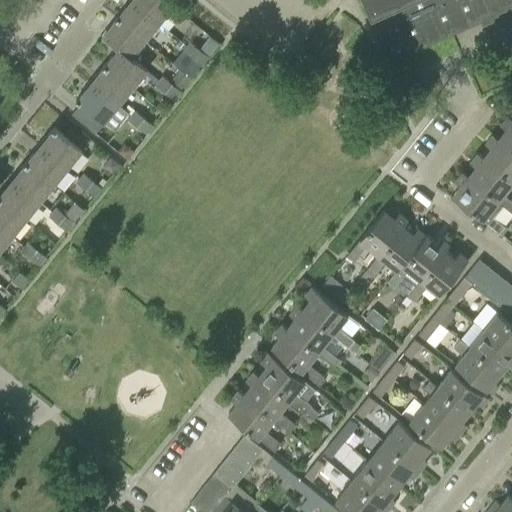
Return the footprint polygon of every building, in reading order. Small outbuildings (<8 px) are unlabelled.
[(129,0),(128,0),(115,17),(144,41),(159,24),(129,0)] [(129,0),(159,24),(173,6),(165,0),(129,0)] [(511,0),(364,0),(371,15),(373,14),(394,60),(511,6),(511,0)] [(101,35),(116,47),(130,58),(144,41),(115,17),(101,35)] [(209,36),(199,50),(207,57),(216,47),(218,43),(209,36)] [(189,57),(192,59),(199,50),(189,42),(182,51),(189,57)] [(116,47),(102,64),(132,88),(146,71),(130,58),(116,47)] [(199,50),(192,59),(200,66),(207,57),(199,50)] [(189,57),(179,69),(192,79),(199,70),(197,69),(200,66),(192,59),(189,57)] [(102,64),(88,81),(118,105),(132,88),(102,64)] [(179,69),(172,78),(183,87),(185,88),(192,79),(179,69)] [(154,86),(163,93),(170,84),(161,77),(154,86)] [(80,103),(71,114),(90,129),(99,118),(104,122),(115,130),(128,114),(118,105),(88,81),(83,88),(83,89),(75,99),(80,103)] [(170,84),(163,93),(172,100),(179,91),(170,84)] [(127,120),(135,127),(143,118),(134,111),(127,120)] [(506,129),(498,139),(511,151),(511,119),(507,115),(500,125),(506,129)] [(143,118),(135,127),(144,134),(151,125),(143,118)] [(52,127),(39,144),(67,168),(81,150),(52,127)] [(490,148),(483,157),(482,158),(511,182),(511,151),(498,139),(492,134),(485,143),(490,148)] [(39,144),(25,161),(54,185),(67,168),(39,144)] [(475,166),(468,176),(467,176),(503,206),(511,212),(511,200),(504,194),(511,183),(511,182),(482,158),(483,157),(477,153),(470,162),(475,166)] [(25,161),(11,178),(40,202),(54,185),(25,161)] [(467,176),(468,176),(462,171),(455,181),(460,185),(452,196),(498,233),(504,226),(494,218),(503,206),(467,176)] [(76,183),(84,190),(92,181),(83,174),(76,183)] [(11,178),(0,191),(0,198),(26,219),(40,202),(11,178)] [(92,181),(84,190),(93,197),(100,188),(92,181)] [(0,198),(0,226),(12,236),(26,219),(0,198)] [(48,217),(57,224),(64,215),(55,208),(48,217)] [(366,246),(377,255),(402,225),(407,220),(398,212),(393,218),(383,209),(345,256),(353,261),(366,246)] [(64,215),(57,224),(65,231),(73,223),(64,215)] [(384,260),(396,270),(425,234),(416,227),(412,233),(402,225),(377,255),(364,271),(371,276),(384,260)] [(0,226),(0,250),(12,236),(0,226)] [(408,270),(420,280),(444,250),(449,244),(440,237),(435,242),(425,234),(396,270),(387,281),(394,287),(408,270)] [(20,251),(29,258),(36,249),(27,242),(20,251)] [(36,249),(29,258),(38,265),(45,257),(36,249)] [(444,250),(420,280),(406,297),(413,302),(427,286),(438,295),(467,259),(458,252),(454,258),(444,250)] [(471,284),(473,285),(488,266),(478,258),(463,277),(471,284)] [(473,285),(482,293),(497,274),(488,266),(473,285)] [(11,280),(20,288),(27,279),(18,272),(11,280)] [(482,293),(492,300),(507,282),(497,274),(482,293)] [(457,302),(471,284),(463,277),(449,295),(457,302)] [(492,300),(501,308),(511,294),(511,285),(507,282),(492,300)] [(310,299),(302,309),(332,334),(348,347),(354,340),(338,326),(347,315),(312,286),(304,295),(310,299)] [(511,294),(501,308),(511,315),(511,314),(511,294)] [(442,303),(432,316),(440,323),(450,310),(442,303)] [(295,318),(287,327),(287,328),(316,352),(317,352),(333,365),(338,359),(323,346),(332,334),(302,309),(297,304),(289,314),(295,318)] [(371,308),(364,317),(377,328),(384,319),(371,308)] [(511,323),(497,312),(483,329),(511,353),(511,323)] [(440,323),(432,316),(417,334),(426,340),(440,323)] [(287,328),(287,327),(281,323),(274,332),(280,337),(271,347),(318,385),(324,378),(307,364),(316,352),(287,328)] [(511,353),(483,329),(469,347),(500,372),(507,362),(511,365),(511,353)] [(403,352),(411,359),(422,345),(413,339),(403,352)] [(500,372),(469,347),(460,339),(453,347),(463,354),(455,364),(476,381),(491,394),(498,385),(492,381),(500,372)] [(299,395),(308,384),(268,352),(261,361),(266,366),(259,375),(258,376),(289,400),(288,400),(305,414),(311,419),(317,412),(310,406),(311,405),(299,395)] [(396,360),(386,373),(394,380),(404,367),(396,360)] [(370,365),(363,374),(371,381),(379,372),(370,365)] [(451,369),(437,386),(468,411),(475,402),(481,407),(487,398),(451,369)] [(251,384),(244,394),(243,394),(273,418),(272,419),(289,433),(295,425),(279,412),(288,400),(289,400),(258,376),(259,375),(253,371),(245,380),(251,384)] [(394,380),(386,373),(372,391),(380,397),(394,380)] [(431,394),(423,403),(459,433),(466,425),(460,421),(468,411),(437,386),(429,380),(423,387),(431,394)] [(243,394),(244,394),(238,389),(238,390),(230,399),(236,403),(228,413),(275,451),(280,444),(263,431),(272,419),(273,418),(243,394)] [(355,411),(362,417),(375,401),(368,395),(355,411)] [(459,433),(423,403),(409,421),(424,433),(440,446),(448,436),(453,441),(459,433)] [(348,419),(336,435),(343,441),(356,426),(348,419)] [(399,421),(383,441),(419,470),(426,462),(421,457),(430,446),(399,421)] [(236,444),(255,459),(262,449),(244,434),(236,444)] [(343,441),(336,435),(323,451),(331,457),(343,441)] [(383,441),(367,460),(398,485),(407,475),(412,479),(419,470),(383,441)] [(228,453),(247,468),(255,459),(236,444),(228,453)] [(221,463),(239,478),(247,468),(228,453),(221,463)] [(266,464),(280,476),(286,468),(272,457),(266,464)] [(304,475),(311,481),(324,465),(317,459),(304,475)] [(367,460),(351,480),(388,509),(395,501),(389,496),(398,485),(367,460)] [(213,472),(232,487),(239,478),(221,463),(213,472)] [(286,468),(280,476),(293,486),(299,478),(286,468)] [(224,497),(225,496),(232,487),(213,472),(206,482),(224,497)] [(385,511),(388,509),(351,480),(335,500),(349,511),(385,511)] [(206,482),(198,491),(217,506),(224,497),(206,482)] [(301,493),(316,505),(322,498),(307,485),(301,493)] [(190,501),(203,511),(211,511),(217,506),(198,491),(190,501)] [(495,500),(488,510),(490,511),(511,511),(511,497),(508,494),(500,504),(495,500)] [(245,511),(225,496),(224,497),(217,506),(211,511),(245,511)] [(322,498),(316,505),(324,511),(336,511),(338,510),(322,498)]
